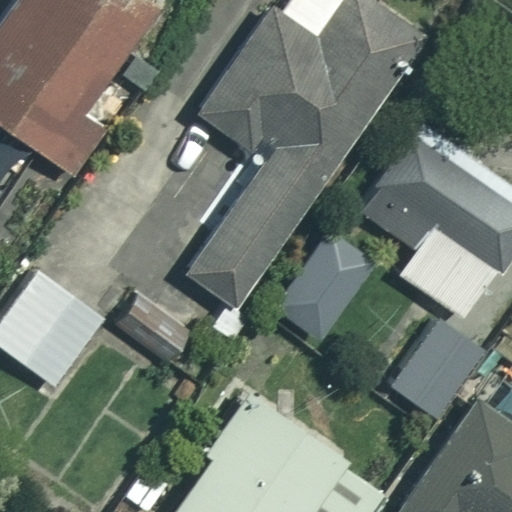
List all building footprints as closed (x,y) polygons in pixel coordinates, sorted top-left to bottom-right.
[(161,0),(12,0),(0,18),(0,117),(74,169),(126,95),(105,80),(161,0)] [(286,0),(283,6),(275,0),(273,0),(196,108),(263,156),(183,268),(233,303),(427,33),(381,0),(286,0)] [(511,130),(502,124),(479,160),(445,138),(440,145),(411,126),(359,206),(415,243),(397,270),(483,326),(511,281),(511,130)] [(0,170),(14,151),(0,140),(0,170)] [(102,319),(39,265),(0,310),(0,345),(46,385),(102,319)] [(213,329),(146,284),(118,324),(185,370),(213,329)] [(433,414),(487,343),(439,306),(385,377),(433,414)] [(367,511),(386,486),(250,386),(202,450),(210,456),(168,511),(367,511)] [(511,511),(511,423),(474,397),(395,508),(401,511),(511,511)]
